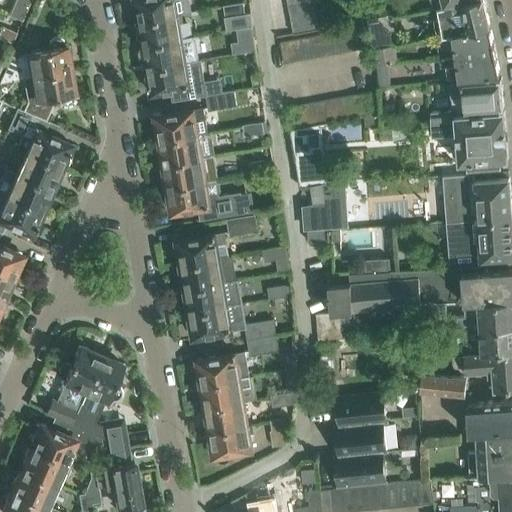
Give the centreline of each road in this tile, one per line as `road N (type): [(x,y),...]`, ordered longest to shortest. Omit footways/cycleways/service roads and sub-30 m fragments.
road 1 (residential): [(103,197),(118,132),(95,0)]
road 2 (residential): [(185,511),(148,321)]
road 3 (residential): [(148,321),(125,207),(103,197)]
road 4 (residential): [(0,420),(57,293)]
